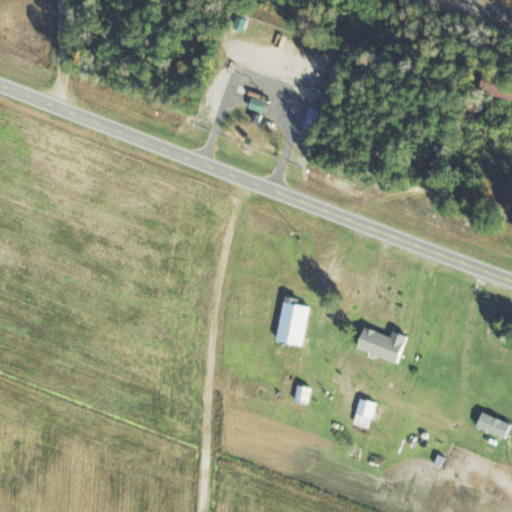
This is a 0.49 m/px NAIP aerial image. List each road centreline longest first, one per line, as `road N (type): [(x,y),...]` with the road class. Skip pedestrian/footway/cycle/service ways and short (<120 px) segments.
road 1 (secondary): [(511,279),(253,189),(0,84)]
road 2 (residential): [(211,511),(238,210),(253,189)]
